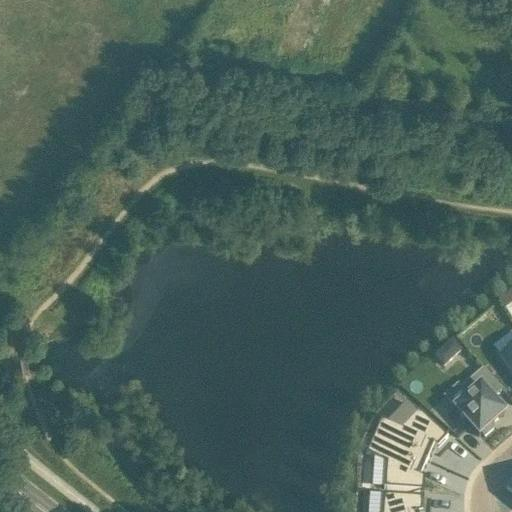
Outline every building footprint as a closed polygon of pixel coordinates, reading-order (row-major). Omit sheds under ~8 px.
[(452,342),(434,359),(444,369),(462,352),(452,342)] [(511,352),(501,360),(511,374),(511,352)] [(454,412),(478,438),(482,435),(485,439),(493,431),(490,428),(504,415),(491,401),(501,392),(481,370),(460,390),(468,399),(454,412)] [(372,442),(426,464),(434,447),(438,449),(448,439),(418,412),(401,430),(381,421),(373,439),(373,441),(372,442)] [(363,454),(366,456),(372,442),(373,441),(369,439),(365,437),(358,452),(363,454)] [(426,464),(372,442),(366,456),(386,465),(384,490),(424,493),(425,479),(421,477),(426,464)] [(511,478),(503,487),(511,494),(511,478)] [(422,511),(423,499),(384,496),(382,511),(422,511)]
